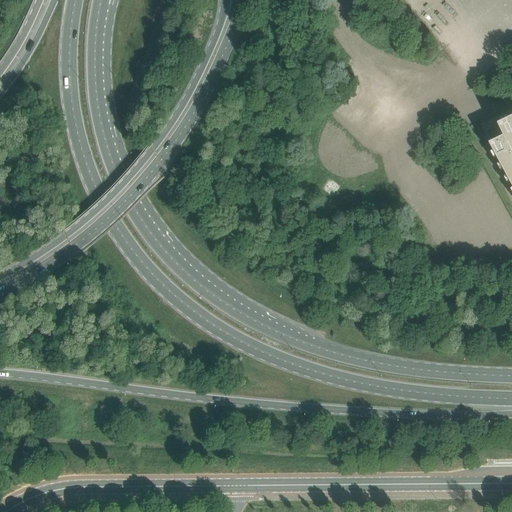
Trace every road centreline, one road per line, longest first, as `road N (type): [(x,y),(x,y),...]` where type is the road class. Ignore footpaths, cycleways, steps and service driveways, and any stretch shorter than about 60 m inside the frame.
road 1 (secondary): [(75,0),(70,63),(87,167),(116,229),(178,300),(229,336),(308,370),(400,390),(511,399)]
road 2 (secondary): [(511,373),(443,370),(318,346),(243,310),(180,262),(143,216),(109,138),(96,45),(100,3)]
road 3 (secondary): [(0,373),(302,408),(511,413)]
road 4 (secondary): [(0,292),(98,226),(160,161),(219,63),(243,0)]
road 5 (secondary): [(224,0),(187,97),(145,158),(92,213),(0,277)]
road 6 (residential): [(233,485),(511,483)]
road 7 (residential): [(5,511),(67,488),(233,485)]
